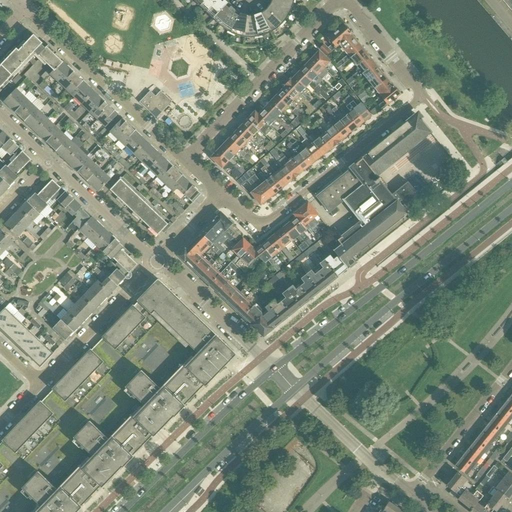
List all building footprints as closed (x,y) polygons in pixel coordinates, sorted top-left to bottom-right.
[(206,0),(200,6),(207,13),(218,0),(206,0)] [(218,0),(207,13),(213,19),(228,4),(223,0),(218,0)] [(271,0),(271,3),(290,12),(291,10),(292,8),(293,5),(293,3),(294,0),(293,0),(271,0)] [(271,3),(267,9),(282,24),(283,23),(285,21),(286,19),(288,16),(288,15),(290,12),(271,3)] [(213,19),(220,25),(234,10),(228,4),(213,19)] [(267,9),(261,14),(271,32),(272,31),(275,30),(277,28),(279,27),(281,25),(282,24),(267,9)] [(229,32),(231,33),(240,14),(234,10),(220,25),(221,26),(223,28),(225,29),(227,31),(229,32)] [(242,37),(244,37),(247,16),(240,14),(231,33),(234,34),(236,35),(239,36),(242,37)] [(261,14),(254,16),(258,37),(260,36),(263,36),(265,35),(268,34),(271,32),(261,14)] [(247,16),(244,37),(247,37),(250,37),(252,37),(255,37),(258,37),(254,16),(247,16)] [(331,52),(334,48),(343,41),(343,42),(347,39),(346,38),(350,34),(351,33),(345,25),(344,26),(343,25),(339,28),(340,30),(334,35),(333,33),(328,37),(330,38),(329,39),(326,42),(330,46),(327,48),(331,52)] [(341,48),(344,51),(356,42),(356,41),(356,39),(354,37),(352,37),(350,34),(346,38),(347,39),(343,42),(343,41),(334,48),(337,51),(341,48)] [(43,43),(34,35),(26,43),(24,41),(0,66),(0,88),(34,52),(37,54),(38,56),(50,67),(41,77),(44,80),(50,74),(50,75),(62,62),(47,47),(46,47),(43,43)] [(335,65),(337,69),(362,49),(359,46),(360,44),(358,42),(356,42),(344,51),(347,55),(335,65)] [(320,50),(319,52),(325,57),(331,52),(327,48),(324,45),(323,45),(319,48),(320,49),(319,49),(320,50)] [(353,62),(356,66),(368,57),(368,56),(368,55),(366,52),(364,52),(362,49),(337,69),(340,73),(353,62)] [(315,56),(312,59),(316,62),(317,61),(320,64),(320,65),(332,76),(333,77),(335,74),(333,72),(335,70),(330,62),(325,57),(319,52),(318,52),(317,52),(315,54),(315,56)] [(346,81),(348,85),(374,64),(372,61),(372,59),(370,57),(368,57),(356,66),(360,70),(346,81)] [(307,64),(318,75),(321,72),(329,79),(332,76),(320,65),(320,64),(317,61),(316,62),(312,59),(311,60),(309,60),(307,62),(307,64)] [(50,75),(58,82),(70,69),(62,62),(50,75)] [(303,68),(300,71),(304,75),(305,73),(308,77),(307,78),(328,98),(332,95),(323,86),(315,78),(318,75),(307,64),(306,65),(305,64),(303,67),(303,68)] [(365,77),(368,81),(380,72),(380,71),(380,70),(378,67),(377,67),(374,64),(348,85),(351,88),(365,77)] [(58,82),(66,90),(78,77),(70,69),(58,82)] [(295,77),(306,88),(309,85),(319,95),(319,94),(325,101),(328,98),(307,78),(308,77),(305,73),(304,75),(300,71),(298,73),(297,73),(295,75),(295,77)] [(360,100),(363,98),(386,79),(384,76),(384,75),(382,72),(381,72),(380,72),(368,81),(372,86),(358,97),(360,100)] [(66,90),(74,97),(86,84),(78,77),(66,90)] [(296,90),(309,103),(312,100),(303,91),(306,88),(295,77),(294,77),(293,77),(287,83),(291,88),(293,86),(296,90)] [(363,98),(360,100),(363,104),(377,93),(380,96),(393,86),(391,83),(389,83),(386,79),(363,98)] [(282,90),(293,101),(299,106),(302,103),(308,108),(304,111),(309,115),(316,109),(313,106),(309,103),(296,90),(293,86),(291,88),(287,83),(282,88),(283,90),(282,90)] [(74,97),(82,105),(94,92),(86,84),(74,97)] [(393,86),(380,96),(384,100),(370,112),(373,115),(381,109),(400,94),(393,86)] [(4,102),(12,109),(24,96),(16,89),(4,102)] [(279,94),(276,97),(279,100),(280,99),(284,102),(284,103),(292,112),(294,114),(297,116),(300,113),(297,111),(295,109),(295,108),(291,104),(293,101),(282,90),(280,90),(278,92),(279,94)] [(139,102),(156,119),(172,102),(161,91),(155,96),(150,91),(139,102)] [(82,105),(90,112),(102,99),(94,92),(82,105)] [(339,92),(332,97),(335,101),(342,95),(339,92)] [(12,109),(19,117),(32,104),(24,96),(12,109)] [(349,96),(345,99),(357,114),(356,115),(360,119),(361,117),(364,121),(366,119),(368,120),(370,118),(370,116),(371,116),(361,104),(357,107),(349,96)] [(271,102),(270,103),(281,113),(284,110),(289,115),(292,112),(284,103),(284,102),(280,99),(279,100),(276,97),(274,99),(272,98),(270,101),(271,102)] [(90,112),(98,120),(110,107),(102,99),(90,112)] [(350,112),(347,115),(357,127),(359,127),(361,125),(361,123),(364,121),(361,117),(360,119),(356,115),(357,114),(345,99),(342,101),(350,112)] [(319,101),(313,106),(316,109),(322,104),(319,101)] [(266,107),(264,110),(267,113),(268,112),(272,115),(271,116),(280,124),(289,133),(292,129),(288,126),(283,121),(278,116),(281,113),(270,103),(268,103),(266,105),(266,107)] [(19,117),(27,124),(39,111),(32,104),(19,117)] [(110,107),(98,120),(105,127),(118,115),(110,107)] [(329,121),(343,138),(345,138),(347,136),(347,134),(351,132),(348,128),(346,129),(343,125),(344,125),(332,111),(329,107),(325,109),(331,117),(328,119),(329,121)] [(336,108),(332,111),(344,125),(343,125),(346,129),(348,128),(351,132),(352,130),(354,131),(356,129),(356,127),(357,127),(347,115),(343,118),(336,108)] [(260,111),(257,114),(269,126),(272,123),(277,128),(280,124),(271,116),(272,115),(268,112),(267,113),(264,110),(262,111),(260,111)] [(27,124),(35,132),(47,119),(39,111),(27,124)] [(248,119),(259,130),(263,126),(268,131),(271,127),(269,126),(257,114),(255,112),(252,115),(250,115),(248,117),(248,119)] [(351,256),(354,255),(363,247),(364,248),(368,245),(367,244),(377,237),(381,234),(381,233),(390,226),(391,226),(395,223),(394,222),(403,215),(404,215),(405,216),(405,215),(406,215),(406,213),(405,211),(401,206),(404,204),(405,204),(406,204),(406,203),(411,200),(411,199),(417,194),(412,189),(413,188),(412,188),(408,184),(409,183),(408,183),(407,182),(401,187),(400,187),(401,188),(396,192),(396,191),(395,192),(392,195),(376,176),(378,174),(428,134),(431,132),(423,122),(423,121),(422,120),(421,120),(420,119),(420,120),(420,119),(417,115),(353,167),(352,168),(317,197),(333,216),(339,210),(336,206),(344,200),(361,222),(338,240),(351,256)] [(297,117),(295,119),(291,123),(295,126),(295,127),(302,121),(297,117)] [(323,134),(319,137),(329,149),(330,149),(331,149),(338,144),(334,139),(332,141),(329,137),(330,136),(318,121),(316,118),(312,121),(323,134)] [(321,118),(318,121),(330,136),(329,137),(332,141),(334,139),(338,144),(343,140),(342,138),(343,138),(329,121),(326,124),(321,118)] [(35,132),(43,139),(55,126),(47,119),(35,132)] [(110,131),(118,139),(130,126),(122,119),(110,131)] [(244,123),(241,127),(245,130),(246,129),(249,132),(249,133),(261,144),(264,141),(256,133),(259,130),(248,119),(246,119),(244,121),(244,123)] [(43,139),(51,147),(63,134),(55,126),(43,139)] [(118,139),(126,147),(138,134),(130,126),(118,139)] [(309,145),(306,148),(315,160),(316,160),(318,160),(320,158),(320,157),(323,154),(320,150),(318,151),(315,147),(316,147),(305,133),(299,126),(296,129),(309,145)] [(236,131),(236,132),(247,142),(250,139),(257,146),(259,148),(262,146),(261,144),(249,133),(249,132),(246,129),(245,130),(241,127),(240,128),(238,128),(236,130),(236,131)] [(3,132),(1,133),(0,134),(0,146),(10,156),(12,154),(14,156),(13,157),(24,167),(31,160),(23,152),(24,152),(25,150),(25,148),(24,146),(22,145),(20,145),(18,146),(3,132)] [(232,136),(229,139),(233,142),(234,141),(237,145),(255,162),(258,159),(244,146),(247,142),(236,132),(234,132),(232,134),(232,136)] [(309,132),(305,133),(316,147),(315,147),(318,151),(320,150),(323,154),(325,152),(326,153),(329,151),(329,149),(319,137),(316,140),(312,134),(311,135),(309,132)] [(51,147),(59,154),(71,141),(63,134),(51,147)] [(126,147),(134,154),(146,141),(138,134),(126,147)] [(75,137),(71,141),(59,154),(67,162),(79,149),(83,145),(75,137)] [(224,144),(224,145),(235,155),(238,152),(252,165),(255,162),(237,145),(234,141),(233,142),(229,139),(228,141),(226,140),(224,143),(224,144)] [(134,154),(141,162),(154,149),(146,141),(134,154)] [(265,148),(268,151),(275,145),(272,141),(265,148)] [(295,142),(292,145),(302,158),(305,162),(306,161),(309,165),(311,164),(313,164),(315,162),(315,160),(306,148),(303,144),(299,147),(295,142)] [(295,156),(292,159),(302,171),(304,171),(306,169),(306,168),(309,165),(306,161),(305,162),(302,158),(292,145),(290,143),(287,146),(295,156)] [(224,158),(234,167),(241,174),(245,171),(232,158),(235,155),(224,145),(223,145),(222,145),(220,147),(220,149),(217,152),(220,155),(222,154),(225,157),(224,158)] [(67,162),(75,169),(87,156),(79,149),(67,162)] [(141,162),(149,169),(161,156),(154,149),(141,162)] [(282,167),(278,170),(288,182),(290,182),(296,177),(293,172),(291,174),(288,170),(288,169),(278,156),(273,149),(270,152),(282,167)] [(231,170),(234,167),(224,158),(225,157),(222,154),(220,155),(217,152),(216,153),(214,153),(212,155),(212,157),(211,158),(222,168),(226,165),(231,170)] [(282,153),(278,156),(288,169),(288,170),(291,174),(293,172),(296,177),(301,173),(301,171),(302,171),(292,159),(291,158),(287,160),(282,153)] [(75,169),(82,177),(95,164),(90,160),(93,157),(89,154),(87,156),(75,169)] [(149,169),(157,177),(169,164),(161,156),(149,169)] [(26,169),(24,167),(13,157),(12,157),(14,159),(7,167),(6,165),(5,165),(18,177),(26,169)] [(260,161),(265,167),(275,180),(274,180),(277,184),(279,183),(282,187),(284,186),(285,186),(288,184),(288,182),(278,170),(275,173),(271,167),(268,164),(267,164),(263,159),(260,161)] [(82,177),(90,184),(102,171),(95,164),(82,177)] [(157,177),(165,184),(177,171),(169,164),(157,177)] [(0,175),(11,185),(18,177),(5,165),(0,171),(0,175)] [(231,177),(235,180),(241,174),(234,167),(231,170),(234,173),(231,177)] [(268,178),(265,181),(274,193),(275,193),(276,193),(279,191),(279,190),(282,187),(279,183),(277,184),(274,180),(275,180),(265,167),(261,170),(268,178)] [(249,170),(246,173),(261,191),(260,191),(263,196),(265,194),(268,198),(270,197),(272,197),(274,195),(274,193),(265,181),(261,184),(260,183),(260,182),(254,174),(253,175),(249,170)] [(102,171),(90,184),(98,192),(110,179),(102,171)] [(165,184),(173,191),(185,179),(177,171),(165,184)] [(261,191),(246,173),(244,175),(247,180),(247,181),(253,188),(254,189),(250,193),(254,199),(255,198),(260,204),(261,204),(263,205),(265,202),(265,201),(268,198),(265,194),(263,196),(260,191),(261,191)] [(0,190),(3,193),(11,185),(0,175),(0,190)] [(237,182),(241,186),(247,181),(247,180),(244,175),(237,182)] [(120,179),(112,188),(110,190),(157,235),(161,231),(164,233),(170,226),(120,179)] [(185,179),(173,191),(173,192),(177,188),(193,203),(201,194),(185,179)] [(53,196),(57,200),(65,191),(66,192),(67,191),(67,188),(66,187),(64,185),(62,186),(60,187),(52,180),(45,187),(53,196)] [(46,204),(53,196),(45,187),(43,185),(35,194),(48,206),(48,205),(46,204)] [(74,215),(80,208),(81,207),(66,192),(65,191),(57,200),(73,216),(74,215)] [(40,214),(48,206),(35,194),(27,202),(40,214)] [(20,209),(33,221),(40,214),(27,202),(20,209)] [(308,203),(300,209),(304,213),(305,212),(308,216),(307,217),(322,235),(324,232),(321,228),(322,228),(314,218),(318,215),(308,203)] [(179,206),(176,210),(181,215),(184,211),(179,206)] [(64,230),(70,236),(89,216),(80,208),(74,215),(76,218),(64,230)] [(25,229),(33,221),(20,209),(12,217),(25,229)] [(294,214),(296,216),(304,226),(307,224),(310,227),(307,229),(311,234),(314,231),(319,238),(323,235),(322,235),(307,217),(308,216),(305,212),(304,213),(300,209),(294,214)] [(220,213),(214,219),(218,223),(217,224),(221,227),(222,226),(238,242),(242,238),(242,237),(243,236),(243,235),(242,234),(242,233),(220,213)] [(79,229),(88,237),(100,225),(90,215),(89,216),(70,236),(71,237),(79,229)] [(62,220),(59,216),(55,221),(54,222),(57,225),(62,220)] [(293,221),(289,223),(293,227),(294,226),(297,230),(296,231),(309,246),(313,243),(308,238),(308,237),(304,232),(307,229),(304,226),(296,216),(292,219),(293,221)] [(17,237),(25,229),(12,217),(5,225),(17,237)] [(214,219),(208,225),(220,236),(222,234),(230,241),(231,241),(235,245),(238,242),(222,226),(221,227),(217,224),(218,223),(214,219)] [(277,233),(274,235),(293,258),(300,253),(296,247),(293,250),(288,244),(297,238),(302,244),(305,249),(309,246),(296,231),(297,230),(294,226),(293,227),(289,223),(287,225),(286,224),(284,226),(284,228),(281,230),(280,229),(277,231),(277,233)] [(88,237),(96,245),(108,232),(100,225),(88,237)] [(221,245),(225,241),(220,236),(208,225),(201,232),(216,247),(219,249),(222,252),(225,249),(221,245)] [(0,230),(0,229),(0,244),(6,250),(13,242),(0,230)] [(96,245),(104,252),(116,240),(108,232),(96,245)] [(219,249),(216,247),(201,232),(193,241),(203,251),(204,252),(209,247),(213,251),(215,253),(216,252),(219,249)] [(268,240),(278,253),(281,250),(290,261),(293,258),(274,235),(272,237),(271,236),(268,238),(268,240)] [(336,238),(333,235),(326,240),(329,243),(336,238)] [(235,265),(235,264),(246,253),(244,252),(249,247),(248,246),(249,245),(243,239),(232,251),(237,256),(232,262),(235,265)] [(104,252),(111,260),(123,247),(116,240),(104,252)] [(264,243),(260,246),(263,250),(265,249),(268,253),(267,253),(280,269),(283,266),(279,261),(275,255),(278,253),(268,240),(266,240),(264,242),(264,243)] [(334,250),(338,256),(348,268),(358,260),(354,255),(351,256),(338,240),(336,242),(339,246),(334,250)] [(179,256),(193,269),(204,258),(199,254),(203,251),(193,241),(179,256)] [(248,266),(258,256),(254,252),(255,248),(252,248),(249,245),(248,246),(249,247),(244,252),(246,253),(235,264),(241,270),(246,264),(248,266)] [(313,245),(304,253),(306,255),(307,256),(316,249),(313,245)] [(254,252),(258,256),(265,263),(268,261),(277,272),(280,269),(267,253),(268,253),(265,249),(263,250),(260,246),(259,248),(255,248),(254,252)] [(115,264),(119,267),(131,254),(123,247),(111,260),(112,260),(113,258),(117,262),(115,264)] [(77,255),(82,260),(85,257),(80,252),(77,255)] [(296,259),(295,260),(297,263),(300,260),(306,255),(304,253),(300,256),(296,259)] [(323,268),(319,271),(329,284),(338,276),(322,257),(320,253),(314,258),(323,268)] [(131,254),(119,267),(117,269),(126,277),(125,278),(127,279),(129,280),(131,278),(132,276),(131,274),(130,273),(130,272),(137,264),(130,257),(132,255),(131,254)] [(325,255),(322,257),(338,276),(348,268),(338,256),(334,259),(330,255),(327,258),(325,255)] [(193,269),(201,277),(215,262),(209,257),(207,260),(209,261),(209,262),(209,263),(204,258),(193,269)] [(293,261),(285,268),(287,270),(295,264),(297,263),(295,260),(293,261)] [(201,277),(209,285),(221,273),(218,271),(222,267),(216,261),(215,262),(201,277)] [(233,271),(236,274),(239,270),(237,267),(235,265),(232,262),(228,265),(231,268),(233,270),(233,271)] [(209,285),(218,293),(233,277),(227,271),(231,268),(228,265),(221,273),(209,285)] [(92,270),(97,275),(101,271),(95,266),(92,270)] [(98,281),(111,293),(125,278),(126,277),(117,269),(102,284),(98,281)] [(311,270),(306,274),(320,291),(329,284),(319,271),(315,274),(311,270)] [(276,275),(281,281),(283,279),(285,278),(280,272),(276,275)] [(67,273),(59,281),(64,286),(72,278),(67,273)] [(304,283),(300,286),(310,299),(320,291),(306,274),(301,279),(304,283)] [(281,281),(276,275),(270,280),(267,283),(271,289),(274,286),(276,285),(281,281)] [(218,293),(227,301),(238,290),(235,287),(239,283),(233,277),(218,293)] [(0,462),(4,466),(0,469),(0,511),(77,511),(82,507),(82,506),(101,486),(102,487),(122,467),(123,468),(134,456),(133,455),(152,435),(154,437),(174,416),(175,417),(186,406),(185,405),(204,385),(205,387),(236,355),(158,279),(137,301),(138,302),(144,307),(140,312),(146,318),(138,326),(131,334),(123,342),(122,343),(115,350),(103,338),(96,345),(102,351),(97,356),(104,362),(96,370),(88,378),(81,386),(73,393),(65,402),(53,390),(41,402),(54,414),(46,422),(38,430),(31,437),(23,445),(15,454),(3,442),(0,444),(0,454),(1,456),(0,456),(0,462)] [(283,279),(281,281),(301,306),(310,299),(300,286),(296,289),(293,285),(290,287),(283,279)] [(98,281),(90,289),(103,301),(111,293),(98,281)] [(285,298),(281,301),(292,314),(301,306),(281,281),(276,285),(283,293),(282,294),(285,298)] [(262,285),(260,287),(259,288),(260,288),(262,291),(269,286),(267,283),(263,285),(263,284),(262,285)] [(227,301),(235,309),(250,294),(244,288),(240,292),(238,290),(227,301)] [(90,289),(83,297),(95,309),(103,301),(90,289)] [(235,309),(243,317),(254,306),(252,303),(256,299),(250,294),(235,309)] [(83,297),(75,305),(88,317),(95,309),(83,297)] [(274,300),(269,304),(282,322),(292,314),(281,301),(277,304),(274,300)] [(134,306),(140,312),(144,307),(138,302),(134,306)] [(268,312),(263,316),(273,329),(282,322),(269,304),(265,307),(268,312)] [(75,305),(68,313),(80,325),(88,317),(75,305)] [(133,305),(125,313),(138,326),(146,318),(140,312),(134,306),(133,305)] [(254,306),(243,317),(263,337),(273,329),(263,316),(262,314),(262,313),(254,306)] [(0,313),(0,329),(0,330),(13,316),(5,308),(0,313)] [(38,314),(41,318),(47,312),(43,309),(38,314)] [(68,313),(60,320),(73,333),(80,325),(68,313)] [(125,313),(117,321),(131,334),(138,326),(125,313)] [(0,330),(8,337),(21,324),(13,316),(0,330)] [(73,333),(60,320),(52,328),(65,341),(73,333)] [(117,321),(110,329),(123,342),(131,334),(117,321)] [(8,337),(16,345),(29,331),(21,324),(8,337)] [(102,337),(103,338),(115,350),(122,343),(123,342),(110,329),(102,337)] [(16,345),(24,352),(36,339),(29,331),(16,345)] [(24,352),(32,359),(44,346),(36,339),(24,352)] [(96,345),(91,350),(97,356),(102,351),(96,345)] [(53,354),(44,346),(32,359),(40,367),(53,354)] [(90,349),(82,357),(96,370),(104,362),(97,356),(91,350),(90,349)] [(82,357),(75,365),(88,378),(96,370),(82,357)] [(75,365),(67,373),(81,386),(88,378),(75,365)] [(67,373),(60,381),(73,393),(81,386),(67,373)] [(52,389),(53,390),(65,402),(73,393),(60,381),(52,389)] [(511,398),(510,397),(503,406),(511,413),(511,398)] [(40,401),(33,409),(46,422),(54,414),(41,402),(40,401)] [(511,413),(503,406),(496,414),(507,424),(511,418),(511,413)] [(33,409),(25,417),(38,430),(46,422),(33,409)] [(496,414),(489,423),(502,433),(505,429),(504,428),(507,424),(496,414)] [(25,417),(18,425),(31,437),(38,430),(25,417)] [(489,423),(482,432),(494,441),(498,436),(499,437),(502,433),(489,423)] [(18,425),(10,432),(23,445),(31,437),(18,425)] [(2,441),(3,442),(15,454),(23,445),(10,432),(2,441)] [(482,432),(475,440),(488,451),(492,447),(490,445),(494,441),(482,432)] [(475,440),(468,449),(480,458),(484,453),(486,454),(488,451),(475,440)] [(468,449),(461,458),(474,468),(475,467),(474,467),(477,464),(476,463),(480,458),(468,449)] [(496,450),(491,456),(495,459),(500,452),(496,450)] [(511,454),(511,453),(509,451),(502,459),(506,462),(511,454)] [(495,459),(491,456),(486,463),(489,465),(495,459)] [(474,468),(461,458),(455,466),(466,475),(471,470),(472,471),(474,468)] [(495,489),(493,487),(488,493),(493,496),(483,508),(477,503),(482,496),(477,491),(473,496),(461,486),(467,479),(458,472),(447,486),(460,497),(458,499),(471,510),(469,511),(491,511),(493,510),(496,511),(506,498),(498,492),(497,491),(495,489)] [(511,474),(509,472),(502,481),(511,488),(511,474)] [(511,488),(502,481),(495,489),(497,491),(498,492),(506,498),(509,500),(511,496),(511,488)] [(403,511),(389,502),(382,511),(403,511)]
